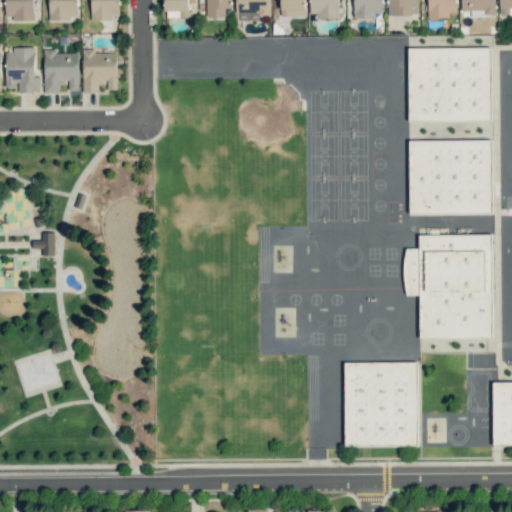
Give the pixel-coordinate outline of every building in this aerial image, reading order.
[(5,49),(5,88),(17,88),(17,92),(40,91),(39,76),(34,76),(34,48),(5,49)] [(409,48),(409,121),(492,121),(490,48),(409,48)] [(78,90),(77,52),(55,53),(55,49),(43,49),(44,92),(60,92),(59,83),(68,83),(68,90),(78,90)] [(82,92),(98,92),(98,83),(107,83),(107,90),(117,90),(117,51),(83,51),(82,92)] [(410,213),(492,213),(492,140),(410,140),(410,213)] [(74,206),(81,209),(86,195),(79,192),(74,206)] [(34,219),(36,227),(42,225),(40,217),(34,219)] [(33,240),(33,248),(42,248),(42,255),(54,255),(54,232),(42,232),(42,240),(33,240)] [(419,338),(492,337),(491,234),(419,235),(419,249),(406,249),(404,264),(403,273),(404,283),(407,295),(419,295),(419,338)] [(345,363),(345,445),(417,445),(416,363),(345,363)] [(511,382),(492,383),(494,445),(511,445),(511,382)]
